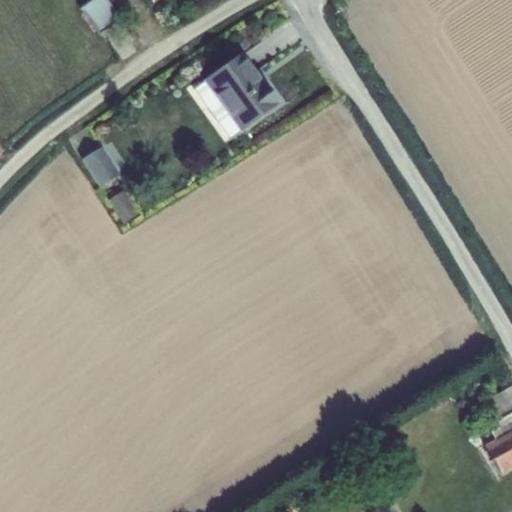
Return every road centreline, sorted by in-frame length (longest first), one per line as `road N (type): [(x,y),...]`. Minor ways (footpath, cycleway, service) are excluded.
road 1 (residential): [(298,0),(511,350)]
road 2 (track): [(245,0),(85,107),(0,181)]
